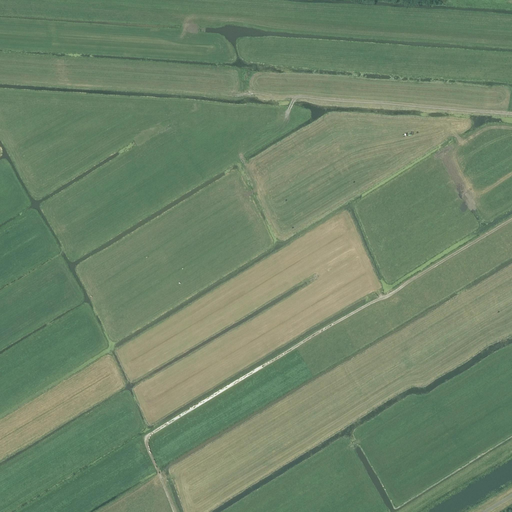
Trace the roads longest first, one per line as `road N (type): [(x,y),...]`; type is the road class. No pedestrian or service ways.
road 1 (track): [(0,80),(511,113)]
road 2 (track): [(511,219),(152,433),(149,452),(173,511)]
